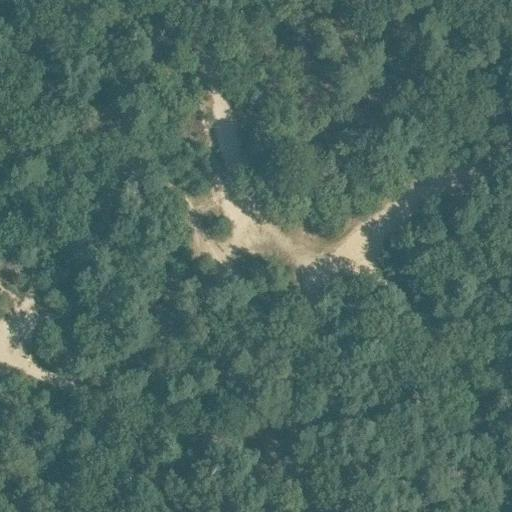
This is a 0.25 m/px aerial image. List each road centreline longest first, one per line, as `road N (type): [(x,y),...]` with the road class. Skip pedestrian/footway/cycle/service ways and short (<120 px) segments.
road 1 (track): [(0,333),(45,332),(330,511)]
road 2 (track): [(194,0),(244,192),(261,219),(319,254)]
road 3 (track): [(319,254),(314,296),(268,444),(309,502),(304,511)]
road 4 (track): [(511,144),(443,171),(398,203),(341,262)]
